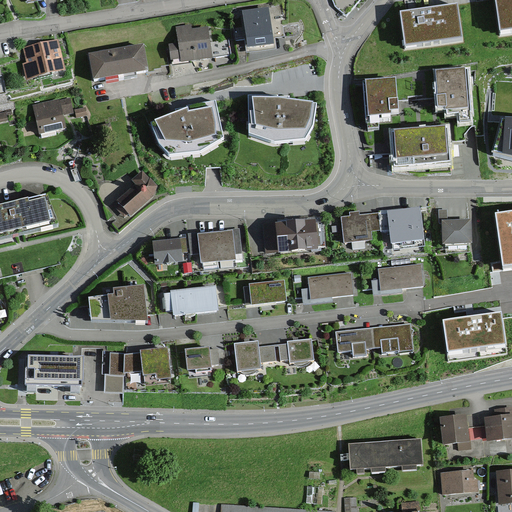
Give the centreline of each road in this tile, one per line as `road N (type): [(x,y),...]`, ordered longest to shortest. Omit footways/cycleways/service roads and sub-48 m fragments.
road 1 (tertiary): [(511,378),(289,422),(98,423)]
road 2 (residential): [(414,306),(127,337),(64,333),(38,317)]
road 3 (unclassified): [(102,259),(172,208),(318,202),(348,176)]
road 4 (residential): [(123,92),(339,45)]
road 5 (residential): [(214,0),(0,32)]
road 6 (residential): [(511,186),(403,187),(348,176)]
road 7 (residential): [(0,182),(62,181),(86,206),(102,259)]
road 8 (unclassified): [(348,176),(338,82),(343,55)]
